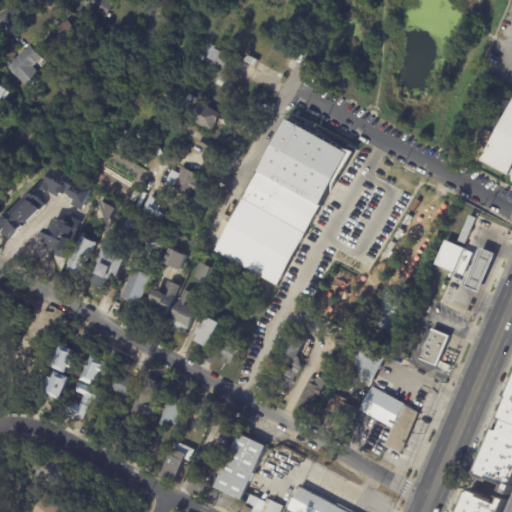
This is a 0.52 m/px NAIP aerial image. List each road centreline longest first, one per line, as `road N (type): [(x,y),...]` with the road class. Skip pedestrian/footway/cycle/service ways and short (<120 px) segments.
road 1 (residential): [(428,499),(0,266)]
road 2 (residential): [(201,511),(43,427),(0,425)]
road 3 (primary): [(511,300),(439,474)]
road 4 (residential): [(448,170),(287,83)]
